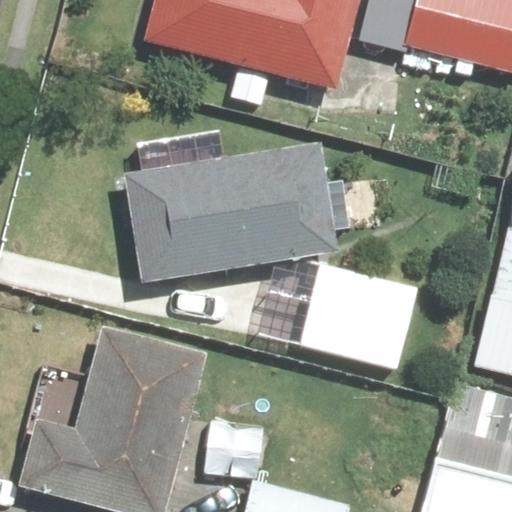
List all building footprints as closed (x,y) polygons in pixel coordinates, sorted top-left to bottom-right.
[(155,0),(145,41),(336,89),(358,0),(155,0)] [(511,0),(362,0),(352,46),(511,83),(511,0)] [(319,147),(121,176),(137,287),(335,258),(319,147)] [(511,222),(505,221),(477,371),(511,377),(511,222)] [(417,295),(315,271),(295,354),(398,378),(417,295)] [(31,420),(13,490),(104,511),(168,511),(207,356),(98,329),(74,430),(31,420)] [(511,511),(511,437),(450,421),(426,511),(511,511)] [(350,511),(248,485),(240,511),(350,511)]
